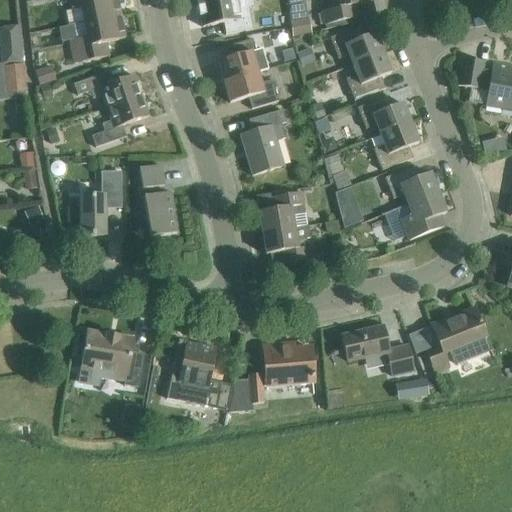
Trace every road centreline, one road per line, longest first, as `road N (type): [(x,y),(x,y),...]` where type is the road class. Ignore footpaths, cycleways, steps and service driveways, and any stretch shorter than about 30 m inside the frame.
road 1 (residential): [(225,307),(293,308),(399,284),(445,265),(463,243),(471,198),(415,55)]
road 2 (residential): [(225,307),(227,253),(153,0)]
road 3 (residential): [(0,288),(57,279),(114,283),(225,307)]
